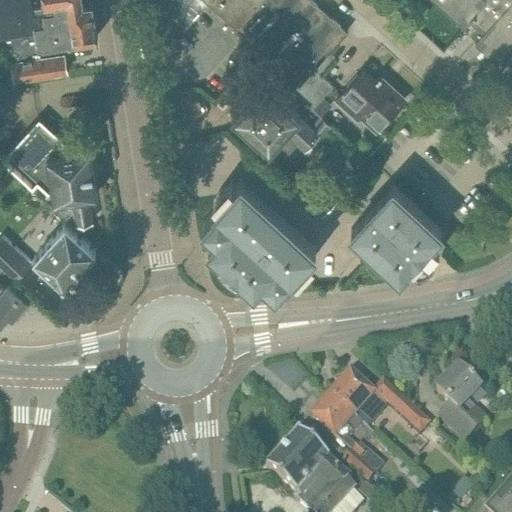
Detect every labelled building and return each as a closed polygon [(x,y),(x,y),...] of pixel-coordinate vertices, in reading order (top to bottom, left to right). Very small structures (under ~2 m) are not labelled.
[(0,0),(0,45),(4,45),(20,59),(13,60),(16,79),(67,72),(64,53),(46,55),(45,44),(98,36),(95,18),(92,1),(83,2),(82,0),(0,0)] [(185,27),(203,7),(195,0),(174,0),(173,1),(172,13),(185,25),(185,26),(185,27)] [(208,2),(235,27),(259,0),(195,0),(203,7),(208,2)] [(293,91),(299,96),(336,56),(330,51),(348,31),(313,0),(259,0),(235,27),(299,84),(293,91)] [(491,0),(498,6),(503,0),(445,0),(465,18),(481,0),(491,0)] [(491,0),(481,0),(466,18),(483,33),(475,42),(500,65),(501,64),(499,62),(511,47),(511,0),(503,0),(498,6),(491,0)] [(336,56),(299,96),(312,108),(333,85),(321,74),(337,57),(336,56)] [(340,96),(377,130),(405,99),(381,77),(382,76),(380,74),(374,80),(364,70),(340,96)] [(266,84),(264,82),(262,84),(262,85),(234,115),(232,117),(234,119),(269,151),(273,146),(279,152),(288,151),(297,141),(305,148),(318,134),(322,137),(332,126),(322,117),(312,128),(300,116),(281,98),(266,84)] [(26,132),(7,152),(48,191),(52,190),(54,200),(55,199),(50,204),(67,220),(69,218),(75,223),(91,220),(91,221),(93,221),(93,219),(92,219),(89,197),(90,197),(89,195),(95,194),(96,194),(97,194),(98,194),(98,193),(97,192),(90,149),(91,149),(91,148),(90,147),(89,147),(88,148),(70,151),(62,144),(65,141),(40,118),(26,132)] [(314,188),(298,172),(288,184),(322,215),(340,195),(322,179),(314,188)] [(217,234),(209,242),(255,284),(263,276),(276,288),(290,273),(291,274),(316,246),(241,177),(216,205),(217,206),(204,221),(217,234)] [(351,230),(400,275),(415,259),(423,267),(436,254),(427,245),(442,230),(393,185),(351,230)] [(33,257),(47,270),(62,283),(62,284),(64,285),(65,283),(94,252),(96,250),(94,248),(94,249),(64,222),(33,257)] [(3,234),(0,237),(0,265),(6,271),(14,279),(31,261),(3,234)] [(17,320),(30,303),(8,284),(4,288),(0,284),(0,273),(2,275),(4,273),(0,269),(0,321),(1,322),(8,313),(17,320)] [(436,391),(451,406),(439,418),(465,443),(487,420),(468,402),(482,388),(460,367),(436,391)] [(350,375),(332,395),(362,422),(369,415),(373,419),(387,404),(426,439),(435,429),(388,387),(377,399),(350,375)] [(362,422),(332,395),(312,417),(327,431),(351,452),(343,462),(364,481),(374,470),(369,465),(368,467),(359,458),(367,450),(360,443),(356,447),(348,439),(362,422)] [(268,467),(266,468),(300,498),(297,502),(309,511),(308,511),(334,511),(352,492),(355,488),(348,482),(352,478),(315,447),(301,434),(301,433),(299,432),(298,433),(298,434),(268,467)] [(511,511),(511,490),(492,511),(511,511)]
